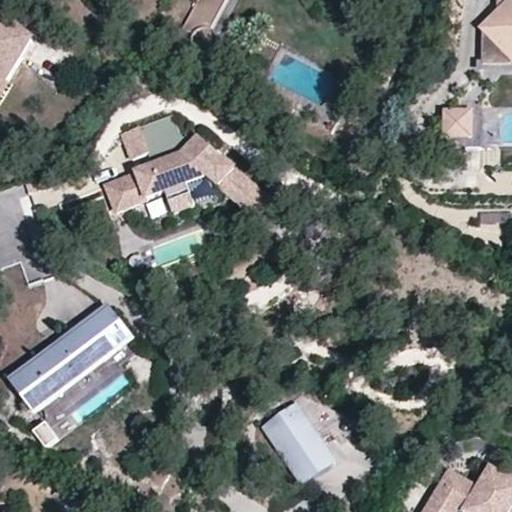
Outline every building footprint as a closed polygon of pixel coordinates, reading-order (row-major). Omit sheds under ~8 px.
[(217,33),(211,30),(226,0),(200,0),(184,32),(195,37),(194,41),(195,46),(197,50),(200,53),(204,55),(209,55),(213,53),(216,50),(219,46),(220,42),(219,38),(217,33)] [(511,0),(498,0),(499,18),(504,18),(504,32),(485,32),(485,69),(511,69),(511,0)] [(504,18),(499,18),(485,32),(504,32),(504,18)] [(0,79),(7,83),(32,41),(0,21),(0,79)] [(474,140),(473,115),(447,114),(447,139),(474,140)] [(161,135),(156,120),(144,124),(150,139),(161,135)] [(181,159),(172,132),(161,135),(150,139),(159,166),(181,159)] [(273,205),(201,139),(185,158),(181,159),(159,166),(108,183),(112,195),(116,210),(167,193),(174,215),(196,208),(188,186),(211,179),(258,221),(273,205)] [(64,386),(103,357),(106,362),(134,341),(107,305),(65,337),(69,342),(16,381),(39,413),(68,391),(64,386)] [(136,344),(134,341),(106,362),(103,357),(64,386),(68,391),(39,413),(42,416),(136,344)] [(267,429),(301,479),(332,458),(297,408),(267,429)] [(61,441),(48,424),(36,434),(48,451),(61,441)] [(301,479),(307,486),(337,466),(332,458),(301,479)] [(511,511),(511,480),(494,470),(481,492),(452,474),(429,511),(511,511)]
